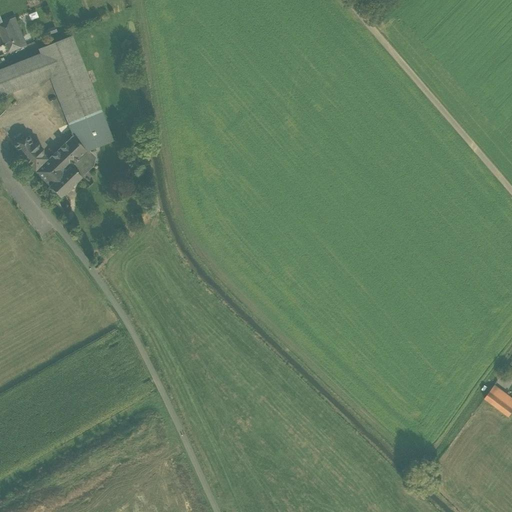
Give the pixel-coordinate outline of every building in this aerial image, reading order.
[(0,31),(17,24),(14,17),(3,22),(0,22),(0,31)] [(17,24),(0,31),(0,36),(3,44),(22,37),(17,24)] [(34,35),(37,41),(56,33),(54,27),(34,35)] [(87,152),(113,142),(71,36),(38,49),(40,54),(0,69),(0,96),(49,77),(72,136),(72,137),(87,152)] [(22,37),(3,44),(7,53),(26,46),(22,37)] [(29,137),(13,145),(18,156),(35,172),(48,160),(42,154),(43,149),(38,150),(38,149),(38,145),(33,145),(29,137)] [(48,160),(35,172),(49,186),(44,191),(51,198),(56,193),(60,198),(81,178),(79,177),(91,165),(93,158),(87,152),(72,137),(48,160)] [(139,145),(132,148),(138,161),(145,158),(139,145)] [(511,399),(494,386),(490,392),(511,408),(511,399)] [(511,412),(511,408),(490,392),(484,399),(508,417),(511,412)]
